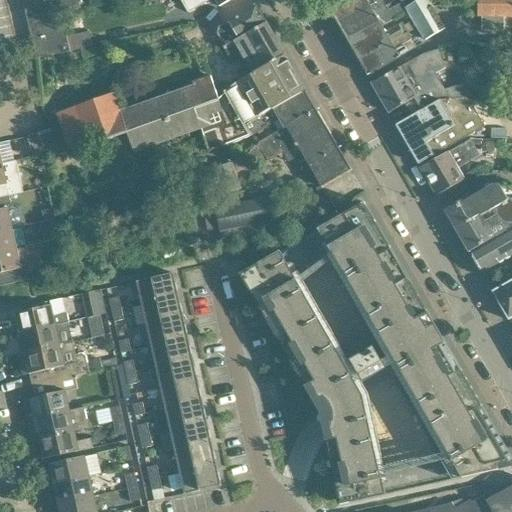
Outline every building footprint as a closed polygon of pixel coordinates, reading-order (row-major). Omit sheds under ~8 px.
[(22,0),(32,42),(36,59),(68,52),(65,37),(59,14),(79,10),(76,0),(22,0)] [(93,7),(91,0),(76,0),(79,10),(93,7)] [(218,8),(231,0),(178,0),(187,15),(214,0),(218,8)] [(324,0),(347,40),(375,24),(378,28),(381,26),(381,28),(382,27),(394,20),(394,19),(409,10),(407,7),(404,1),(388,11),(381,0),(324,0)] [(420,0),(407,7),(409,10),(413,18),(433,7),(429,0),(420,0)] [(511,0),(479,0),(479,15),(483,15),(504,16),(511,16),(511,0)] [(238,40),(266,24),(256,6),(229,21),(229,23),(218,29),(216,35),(220,41),(234,33),(238,40)] [(433,7),(413,18),(426,41),(445,30),(433,7)] [(504,16),(483,15),(482,33),(503,34),(504,16)] [(347,40),(359,61),(403,35),(400,30),(405,27),(403,23),(386,33),(382,27),(381,28),(381,26),(378,28),(375,24),(347,40)] [(279,59),(284,56),(266,24),(238,40),(223,48),(232,63),(238,60),(241,64),(246,62),(252,74),(279,59)] [(403,35),(359,61),(368,76),(417,48),(405,27),(400,30),(403,35)] [(89,33),(65,37),(68,52),(92,47),(89,33)] [(36,59),(32,42),(16,45),(16,46),(18,54),(20,63),(36,59)] [(411,101),(418,113),(421,111),(440,100),(467,97),(470,97),(470,96),(468,96),(465,85),(467,85),(466,84),(445,90),(436,74),(445,69),(440,50),(424,54),(400,68),(372,84),(389,113),(411,101)] [(234,144),(251,137),(244,125),(306,92),(284,56),(279,59),(252,74),(235,84),(218,100),(218,101),(193,109),(201,130),(208,151),(233,142),(234,144)] [(69,153),(126,134),(183,113),(193,109),(218,101),(218,100),(210,77),(185,86),(186,90),(119,112),(113,94),(55,114),(69,153)] [(278,121),(282,129),(316,110),(306,92),(244,125),(251,137),(252,137),(278,121)] [(421,111),(418,113),(396,126),(419,165),(485,127),(467,97),(440,100),(421,111)] [(133,153),(201,130),(193,109),(183,113),(126,134),(133,153)] [(282,129),(258,143),(268,161),(283,152),(289,163),(302,155),(313,175),(319,186),(321,189),(335,181),(352,171),(344,158),(332,137),(316,110),(282,129)] [(38,133),(27,137),(33,156),(45,152),(38,133)] [(449,151),(421,168),(437,196),(465,180),(459,169),(478,158),(468,142),(449,153),(449,151)] [(483,143),(482,152),(495,153),(495,144),(483,143)] [(0,198),(10,196),(9,195),(23,193),(16,161),(2,164),(2,165),(0,165),(0,198)] [(214,170),(223,197),(241,191),(232,164),(214,170)] [(447,212),(456,228),(481,214),(482,216),(501,204),(509,199),(511,199),(511,186),(493,185),(447,212)] [(0,231),(12,229),(8,210),(12,209),(10,196),(0,198),(0,231)] [(272,198),(215,209),(220,231),(277,220),(272,198)] [(456,228),(469,252),(495,238),(494,237),(511,227),(511,199),(509,199),(501,204),(482,216),(481,214),(456,228)] [(511,467),(511,458),(365,203),(240,275),(320,413),(340,505),(462,478),(511,467)] [(55,208),(42,211),(44,222),(55,220),(57,219),(55,208)] [(44,222),(42,223),(44,230),(57,228),(55,220),(44,222)] [(495,238),(469,252),(482,273),(511,256),(511,227),(494,237),(495,238)] [(0,231),(0,252),(17,249),(12,229),(0,231)] [(17,249),(0,252),(0,286),(33,279),(30,267),(21,269),(17,249)] [(137,282),(142,304),(179,296),(174,274),(137,282)] [(511,280),(492,292),(509,321),(511,319),(511,280)] [(89,293),(82,295),(87,319),(91,318),(100,316),(97,302),(96,292),(95,292),(89,293)] [(142,304),(147,325),(184,317),(179,296),(142,304)] [(109,300),(112,311),(121,309),(119,297),(109,300)] [(16,313),(21,334),(69,323),(67,313),(54,316),(51,306),(16,313)] [(121,309),(112,311),(114,322),(124,320),(121,309)] [(147,325),(151,346),(188,338),(184,317),(147,325)] [(21,334),(25,353),(25,354),(73,343),(69,323),(21,334)] [(151,346),(156,368),(193,359),(188,338),(151,346)] [(119,341),(121,353),(131,351),(128,339),(119,341)] [(34,373),(37,384),(77,375),(89,373),(87,361),(86,357),(82,354),(76,356),(73,343),(25,354),(25,353),(18,355),(23,376),(34,373)] [(88,363),(90,373),(117,367),(115,359),(100,363),(99,360),(88,363)] [(156,368),(161,389),(198,380),(193,359),(156,368)] [(123,363),(126,374),(136,372),(133,361),(123,363)] [(117,367),(124,398),(130,397),(123,365),(117,367)] [(136,372),(126,374),(129,386),(138,384),(136,372)] [(24,400),(28,419),(69,410),(65,392),(77,389),(75,378),(77,375),(37,384),(40,397),(24,400)] [(161,389),(166,410),(203,401),(198,380),(161,389)] [(166,410),(170,431),(207,422),(203,401),(166,410)] [(133,405),(136,417),(145,415),(143,403),(133,405)] [(120,407),(111,409),(114,422),(123,420),(120,407)] [(28,419),(33,439),(74,430),(74,431),(88,428),(84,408),(70,411),(69,410),(28,419)] [(123,420),(114,422),(117,436),(126,434),(123,420)] [(170,431),(175,452),(212,444),(207,422),(170,431)] [(138,426),(140,438),(150,436),(147,424),(138,426)] [(74,430),(33,439),(33,441),(39,440),(44,460),(79,452),(79,451),(93,448),(91,439),(77,442),(74,431),(74,430)] [(150,436),(140,438),(143,449),(152,447),(150,436)] [(175,452),(180,473),(217,465),(212,444),(175,452)] [(120,448),(123,461),(132,460),(129,446),(120,448)] [(50,464),(54,483),(90,474),(85,456),(50,464)] [(217,465),(180,473),(185,495),(222,487),(217,465)] [(147,468),(150,480),(159,478),(157,466),(147,468)] [(127,475),(130,488),(138,486),(135,473),(127,475)] [(54,483),(58,502),(94,494),(90,474),(54,483)] [(159,478),(150,480),(152,491),(162,489),(159,478)] [(138,486),(130,488),(133,502),(141,500),(138,486)] [(511,511),(511,487),(491,499),(488,494),(472,503),(471,500),(464,504),(462,500),(451,504),(415,511),(511,511)] [(58,502),(60,511),(97,511),(94,494),(58,502)]
